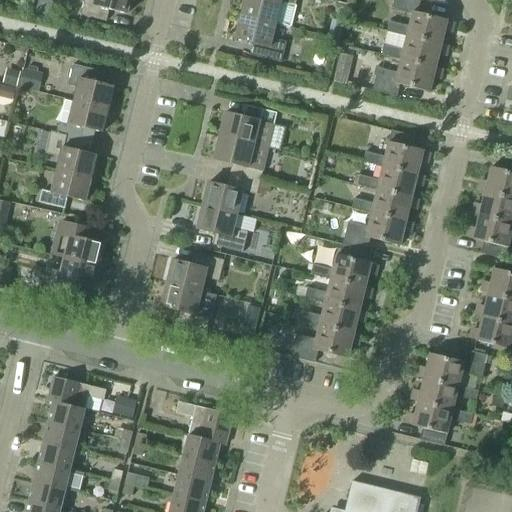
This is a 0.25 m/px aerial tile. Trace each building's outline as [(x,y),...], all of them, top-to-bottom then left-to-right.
[(32,0),(19,0),(18,8),(32,11),(34,0),(32,0)] [(130,0),(84,0),(80,17),(106,23),(109,11),(127,16),(130,0)] [(295,0),(270,0),(269,0),(244,0),(240,17),(275,26),(280,3),(294,7),(295,0)] [(419,5),(397,0),(394,0),(392,10),(412,15),(408,28),(389,23),(386,33),(406,38),(406,39),(441,48),(441,46),(444,33),(449,34),(451,29),(453,30),(454,25),(447,23),(447,22),(417,15),(419,5)] [(43,14),(43,13),(45,4),(35,1),(33,11),(33,12),(43,14)] [(275,26),(240,17),(234,41),(259,47),(256,58),(280,64),(285,44),(271,42),(275,26)] [(441,48),(406,39),(403,51),(383,47),(381,57),(400,61),(400,62),(435,71),(435,69),(438,56),(444,58),(445,53),(447,53),(448,48),(441,46),(441,48)] [(435,71),(400,62),(397,75),(377,70),(372,92),(396,98),(399,86),(429,94),(433,80),(438,81),(439,76),(441,76),(442,71),(435,69),(435,71)] [(104,74),(82,68),(72,66),(67,87),(76,90),(73,103),(107,111),(113,88),(101,86),(104,74)] [(5,70),(2,85),(16,88),(19,73),(5,70)] [(332,82),(345,86),(347,76),(335,73),(332,82)] [(36,76),(26,74),(24,74),(20,90),(34,94),(38,77),(36,76)] [(3,87),(1,98),(11,101),(14,89),(3,87)] [(107,111),(73,103),(68,126),(58,124),(55,135),(81,142),(84,130),(102,134),(107,111)] [(224,114),(219,138),(268,150),(276,115),(252,109),(249,120),(224,114)] [(417,177),(417,176),(420,163),(425,165),(427,160),(429,160),(430,155),(423,153),(412,150),(415,138),(391,132),(384,158),(365,154),(362,164),(382,168),(417,177)] [(81,142),(55,135),(48,134),(43,157),(59,161),(57,172),(91,180),(96,157),(78,153),(81,142)] [(268,150),(219,138),(213,161),(237,167),(235,179),(259,185),(268,150)] [(382,168),(379,182),(359,177),(356,187),(376,192),(376,191),(411,200),(414,187),(420,188),(421,183),(423,183),(424,178),(417,176),(417,177),(382,168)] [(511,200),(511,174),(490,169),(486,183),(481,182),(480,187),(478,187),(477,192),(484,193),(511,200)] [(91,180),(57,172),(51,195),(42,193),(39,205),(65,211),(67,199),(85,203),(91,180)] [(207,184),(202,207),(237,216),(242,193),(256,196),(259,185),(235,179),(232,190),(207,184)] [(298,190),(306,192),(308,182),(300,180),(298,190)] [(376,191),(376,192),(373,205),(353,200),(351,210),(370,215),(405,223),(409,210),(414,211),(415,206),(417,207),(418,202),(411,200),(376,191)] [(511,200),(484,193),(481,207),(475,205),(474,210),(472,210),(471,215),(478,217),(511,224),(511,200)] [(237,216),(202,207),(196,231),(220,237),(218,248),(242,254),(247,234),(233,230),(237,216)] [(9,210),(0,208),(0,226),(5,228),(9,210)] [(405,223),(370,215),(367,228),(348,224),(342,246),(367,252),(369,240),(399,248),(403,233),(408,235),(410,229),(411,230),(413,225),(405,223)] [(511,224),(478,217),(475,230),(470,229),(468,234),(466,233),(465,238),(472,240),(472,241),(483,243),(480,255),(504,261),(511,235),(511,224)] [(63,260),(104,270),(106,260),(100,259),(103,245),(92,243),(95,231),(61,223),(53,257),(63,260)] [(367,252),(342,246),(339,258),(336,257),(332,271),(312,266),(310,276),(330,281),(365,289),(368,276),(373,277),(374,272),(376,273),(378,268),(370,266),(371,265),(364,263),(367,252)] [(172,261),(166,285),(201,294),(204,279),(217,282),(222,262),(199,256),(196,268),(172,261)] [(104,270),(63,260),(60,273),(51,271),(45,293),(71,299),(74,287),(92,291),(95,278),(102,280),(104,270)] [(269,263),(268,278),(281,278),(281,264),(269,263)] [(0,285),(7,287),(10,272),(0,269),(0,285)] [(511,300),(511,275),(493,271),(490,285),(484,284),(483,289),(481,288),(480,293),(487,295),(511,300)] [(330,281),(326,294),(307,290),(304,300),(324,304),(359,313),(359,312),(362,299),(368,301),(369,295),(371,296),(372,291),(365,289),(330,281)] [(201,294),(166,285),(160,308),(184,314),(182,326),(206,332),(215,297),(201,294)] [(280,294),(271,291),(269,298),(279,300),(280,294)] [(511,300),(487,295),(484,308),(479,307),(477,312),(475,312),(474,317),(481,318),(511,325),(511,300)] [(324,304),(321,318),(301,313),(299,323),(318,328),(353,336),(356,323),(362,324),(363,319),(365,319),(366,314),(359,312),(359,313),(324,304)] [(244,321),(256,324),(258,313),(247,310),(244,321)] [(511,325),(481,318),(478,332),(473,330),(472,335),(470,335),(468,340),(476,342),(510,351),(511,344),(511,325)] [(353,336),(318,328),(315,341),(295,336),(290,358),(314,364),(317,353),(347,360),(351,346),(356,347),(357,342),(359,343),(361,337),(353,336)] [(423,380),(457,388),(460,375),(480,380),(485,358),(461,352),(458,363),(428,356),(425,370),(420,369),(418,374),(417,374),(415,379),(422,381),(423,380)] [(48,400),(85,409),(87,398),(103,402),(106,392),(53,379),(48,400)] [(423,380),(422,381),(419,393),(414,392),(413,397),(411,397),(410,402),(417,404),(417,403),(452,412),(452,411),(455,398),(474,403),(477,393),(457,388),(423,380)] [(132,419),(136,404),(115,399),(112,415),(132,419)] [(85,409),(48,400),(47,403),(52,405),(48,422),(80,430),(85,409)] [(417,403),(417,404),(414,417),(409,415),(407,420),(406,420),(404,425),(412,427),(411,427),(422,430),(419,441),(443,447),(449,421),(476,427),(478,418),(452,411),(452,412),(417,403)] [(188,438),(225,447),(232,417),(178,404),(175,415),(192,419),(188,438)] [(80,430),(48,422),(43,443),(75,450),(80,430)] [(501,435),(511,437),(511,429),(511,428),(503,427),(501,435)] [(122,431),(120,442),(129,444),(132,433),(122,431)] [(134,445),(143,447),(146,437),(136,435),(134,445)] [(225,447),(188,438),(183,457),(215,465),(219,446),(225,448),(225,447)] [(129,444),(120,442),(117,452),(127,455),(129,444)] [(75,450),(43,443),(38,463),(70,471),(75,450)] [(143,447),(134,445),(131,456),(141,458),(143,447)] [(215,465),(183,457),(178,477),(210,485),(215,465)] [(70,471),(38,463),(33,484),(65,491),(70,471)] [(110,481),(120,484),(122,473),(113,471),(110,481)] [(124,485),(134,487),(136,477),(127,474),(124,485)] [(210,485),(178,477),(173,497),(205,505),(210,485)] [(120,484),(110,481),(107,492),(117,494),(120,484)] [(416,511),(420,500),(351,483),(343,511),(416,511)] [(33,484),(28,504),(59,511),(65,491),(33,484)] [(134,487),(124,485),(122,495),(131,497),(134,487)] [(173,497),(169,511),(203,511),(205,505),(173,497)]
